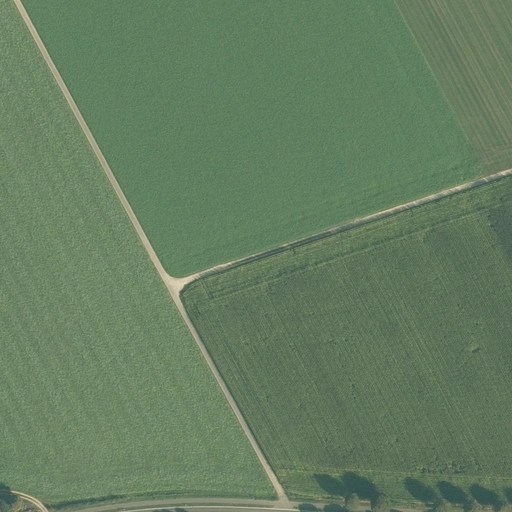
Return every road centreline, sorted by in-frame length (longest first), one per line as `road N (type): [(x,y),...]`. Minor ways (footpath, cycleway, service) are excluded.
road 1 (track): [(511,171),(169,286)]
road 2 (track): [(169,286),(16,0)]
road 3 (track): [(169,286),(291,511)]
